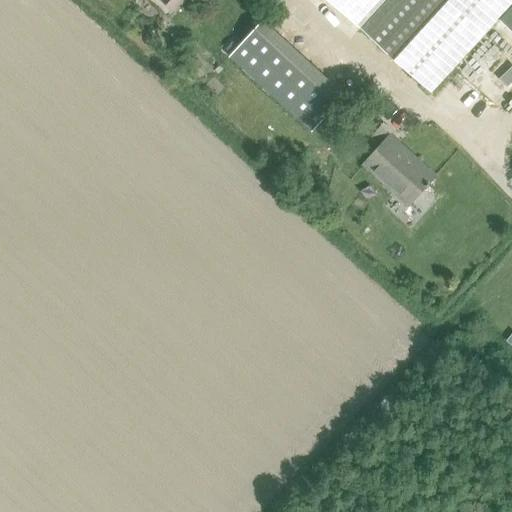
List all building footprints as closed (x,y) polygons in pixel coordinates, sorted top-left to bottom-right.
[(160,0),(173,12),(184,0),(160,0)] [(511,0),(327,0),(355,25),(429,92),(511,0)] [(511,13),(502,24),(511,33),(511,13)] [(228,56),(312,132),(344,96),(261,20),(228,56)] [(207,71),(220,85),(234,72),(221,58),(207,71)] [(363,165),(408,206),(434,177),(388,137),(363,165)]
